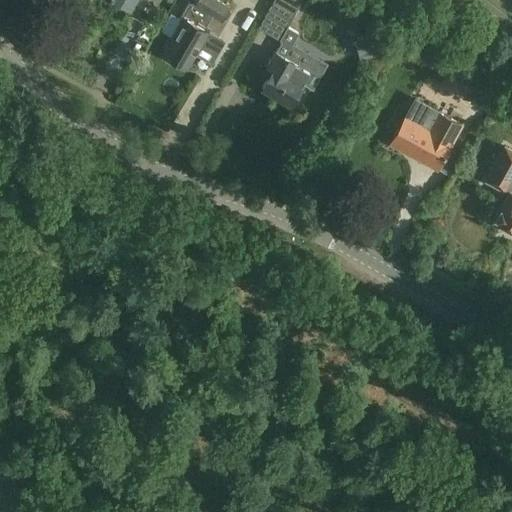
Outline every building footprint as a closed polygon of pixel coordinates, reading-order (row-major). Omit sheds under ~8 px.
[(112,0),(114,1),(114,0),(131,10),(137,0),(112,0)] [(182,65),(183,63),(188,66),(209,31),(205,28),(213,14),(222,20),(224,17),(227,19),(232,11),(228,9),(230,5),(220,0),(196,0),(195,4),(189,1),(181,15),(182,16),(162,51),(176,59),(175,61),(182,65)] [(276,50),(286,55),(298,33),(287,26),(295,13),(273,1),(259,26),(269,31),(268,32),(282,40),(276,50)] [(286,55),(276,50),(264,71),(269,74),(263,86),(291,102),(302,82),(309,69),(297,62),(298,62),(286,55)] [(445,79),(456,85),(464,71),(454,65),(445,79)] [(502,89),(492,83),(482,100),(492,106),(502,89)] [(405,149),(438,167),(452,141),(452,140),(462,123),(439,110),(432,122),(417,114),(420,108),(413,104),(406,116),(405,116),(393,137),(407,145),(405,149)] [(507,230),(511,232),(511,148),(505,144),(484,180),(504,192),(506,189),(509,191),(494,218),(509,227),(507,230)]
